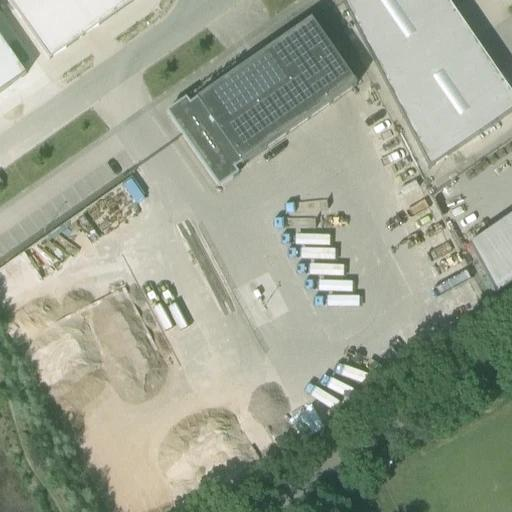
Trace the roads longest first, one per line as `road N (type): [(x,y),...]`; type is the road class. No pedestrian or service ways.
road 1 (unclassified): [(208,5),(0,153)]
road 2 (track): [(58,511),(0,389)]
